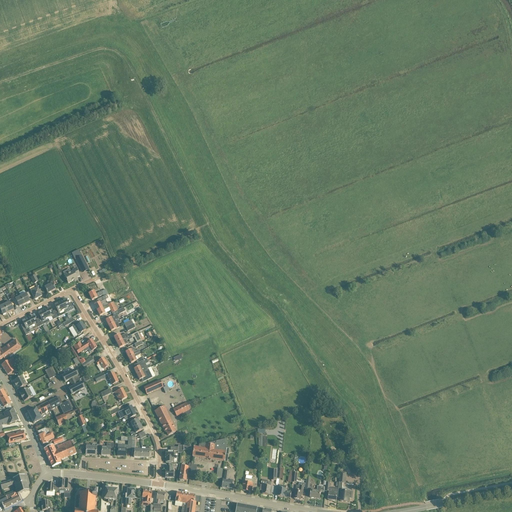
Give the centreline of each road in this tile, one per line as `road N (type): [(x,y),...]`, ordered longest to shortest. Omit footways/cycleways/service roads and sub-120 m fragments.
road 1 (track): [(392,511),(355,412),(279,305),(212,230),(122,54),(99,48),(0,82)]
road 2 (residential): [(158,462),(151,426),(70,290)]
road 3 (tertiary): [(158,484),(321,511)]
